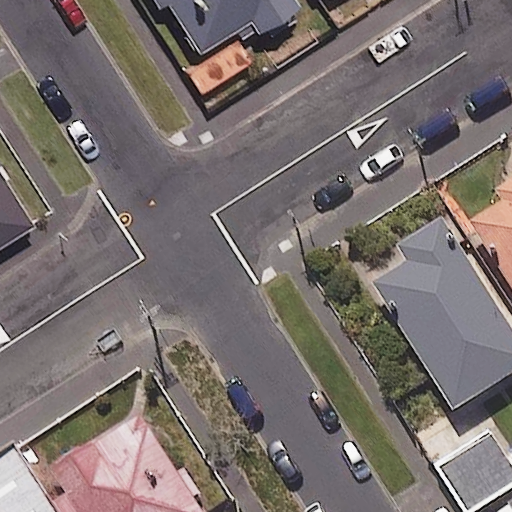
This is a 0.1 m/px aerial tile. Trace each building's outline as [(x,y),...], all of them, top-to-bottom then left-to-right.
[(298,6),(293,0),(162,0),(196,54),(249,20),(257,32),(298,6)] [(0,235),(27,219),(0,175),(0,235)] [(511,195),(504,200),(511,211),(478,231),(511,284),(511,195)] [(511,386),(511,326),(450,230),(405,258),(414,272),(381,293),(461,419),(511,386)] [(205,511),(202,507),(207,503),(190,477),(184,481),(144,422),(57,480),(73,503),(63,510),(63,511),(205,511)] [(488,511),(511,495),(511,460),(511,462),(495,439),(443,477),(468,511),(488,511)] [(57,511),(25,460),(0,475),(0,511),(57,511)]
